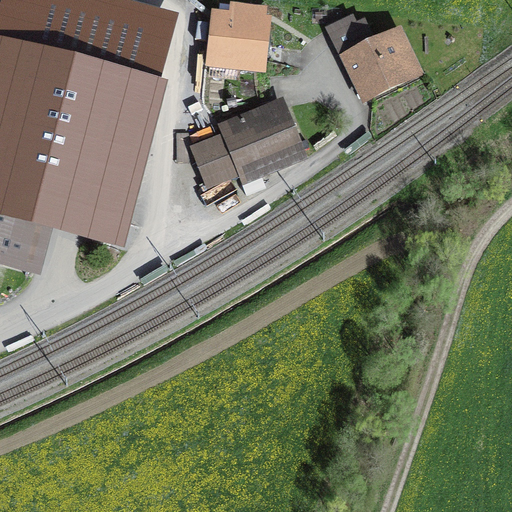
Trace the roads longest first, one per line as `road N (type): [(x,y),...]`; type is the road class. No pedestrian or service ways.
road 1 (track): [(511,205),(480,234),(459,282),(385,511)]
road 2 (unknown): [(167,0),(184,16),(148,266)]
